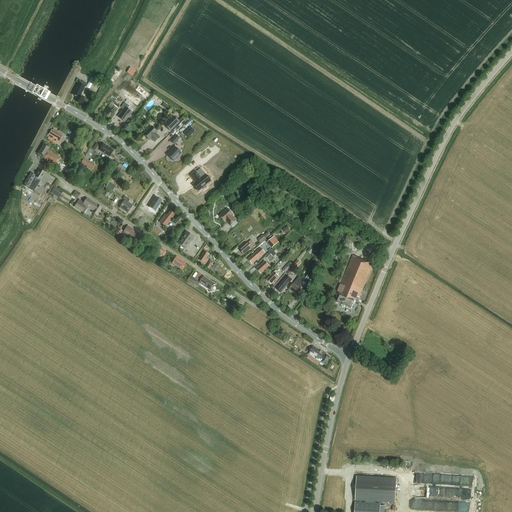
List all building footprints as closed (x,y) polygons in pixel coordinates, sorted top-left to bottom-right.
[(136,71),(130,67),(127,72),(133,76),(136,71)] [(75,90),(72,95),(79,98),(81,94),(85,87),(86,87),(88,84),(83,82),(79,80),(75,89),(75,90)] [(45,85),(37,99),(40,101),(45,91),(47,92),(49,88),(45,85)] [(129,106),(125,103),(121,108),(123,110),(118,117),(125,123),(132,113),(127,109),(129,106)] [(170,132),(180,122),(173,116),(164,126),(170,132)] [(151,126),(143,134),(148,140),(151,138),(154,142),(159,137),(155,133),(157,132),(151,126)] [(190,127),(184,134),(188,138),(195,132),(190,127)] [(52,130),(47,137),(48,138),(48,139),(57,145),(58,143),(59,143),(60,142),(62,143),(66,138),(62,136),(64,135),(54,129),(53,130),(52,130)] [(173,145),(179,139),(176,135),(170,142),(173,145)] [(92,150),(97,153),(101,146),(97,143),(92,150)] [(56,167),(61,158),(48,151),(50,148),(44,144),(38,154),(45,158),(45,160),(56,167)] [(113,151),(103,144),(99,150),(109,157),(113,151)] [(209,146),(200,154),(204,159),(213,150),(209,146)] [(170,152),(166,155),(172,161),(180,153),(173,147),(169,151),(170,152)] [(77,162),(81,164),(80,164),(91,171),(95,165),(84,158),(81,156),(77,162)] [(26,180),(27,181),(24,186),(34,192),(46,173),(40,169),(36,176),(31,173),(26,180)] [(195,183),(200,189),(211,179),(207,173),(204,175),(200,169),(198,171),(197,170),(191,175),(197,181),(195,183)] [(63,192),(55,187),(51,193),(59,199),(63,192)] [(128,214),(132,206),(127,203),(130,200),(125,197),(123,200),(124,201),(119,209),(128,214)] [(163,201),(157,197),(150,208),(156,212),(163,201)] [(85,215),(89,209),(92,211),(91,213),(97,216),(102,208),(87,198),(84,203),(79,200),(75,208),(84,213),(83,214),(85,215)] [(228,209),(220,216),(225,222),(227,220),(231,225),(236,220),(232,216),(233,214),(228,209)] [(172,217),(173,214),(170,212),(166,216),(165,215),(159,223),(166,227),(173,218),(172,217)] [(128,225),(121,236),(127,239),(129,235),(134,238),(137,233),(136,232),(137,231),(128,225)] [(162,232),(154,226),(151,230),(158,236),(162,232)] [(185,249),(194,237),(186,232),(178,243),(185,249)] [(257,240),(261,244),(271,236),(269,235),(270,234),(268,232),(267,232),(262,236),(262,235),(257,240)] [(277,244),(272,238),(267,243),(272,248),(277,244)] [(251,241),(248,243),(239,251),(244,255),(252,248),(255,245),(251,241)] [(166,252),(160,248),(156,254),(162,258),(166,252)] [(260,248),(257,252),(248,260),(252,265),(265,253),(260,248)] [(204,263),(209,255),(205,252),(200,260),(204,263)] [(360,297),(374,265),(353,256),(339,290),(340,290),(340,294),(336,303),(342,305),(342,307),(345,308),(347,307),(351,309),(355,301),(356,301),(358,296),(360,297)] [(183,270),(186,266),(185,265),(186,263),(177,257),(173,264),(183,270)] [(292,267),(295,269),(295,270),(301,263),(297,260),(292,267)] [(261,274),(269,266),(265,261),(256,269),(261,274)] [(285,273),(292,265),(289,262),(282,270),(285,273)] [(289,276),(295,269),(292,267),(286,273),(289,276)] [(271,285),(279,277),(277,275),(279,274),(277,272),(279,270),(278,269),(266,280),(271,285)] [(294,284),(289,289),(294,294),(296,292),(298,295),(301,291),(300,290),(302,288),(300,287),(304,282),(303,281),(306,276),(304,274),(300,279),(299,277),(293,284),(294,284)] [(309,274),(305,280),(310,283),(314,278),(313,277),(315,275),(313,274),(311,276),(309,274)] [(200,282),(190,276),(187,281),(194,285),(197,287),(200,284),(199,283),(200,282)] [(209,290),(213,285),(211,284),(212,282),(203,277),(199,283),(209,290)] [(282,282),(276,289),(281,293),(287,286),(288,284),(289,284),(292,280),(287,277),(284,280),(283,282),(282,282)] [(313,303),(317,298),(312,294),(308,299),(313,303)] [(321,362),(320,362),(326,365),(331,358),(325,354),(325,355),(313,347),(309,354),(321,362)] [(412,476),(412,468),(394,468),(394,471),(389,471),(389,467),(381,467),(381,469),(385,469),(385,476),(412,476)] [(397,478),(356,476),(355,501),(375,502),(375,503),(380,503),(380,502),(395,503),(397,478)]
